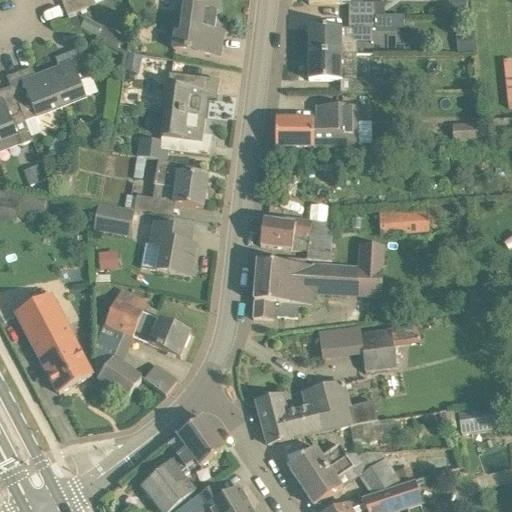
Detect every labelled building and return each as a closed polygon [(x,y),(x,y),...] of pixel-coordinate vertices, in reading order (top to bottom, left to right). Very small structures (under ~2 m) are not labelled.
[(59,0),(66,18),(97,6),(93,0),(59,0)] [(468,16),(467,0),(449,0),(450,16),(468,16)] [(172,53),(220,59),(221,55),(219,55),(221,39),(215,38),(219,7),(185,3),(181,35),(174,34),(172,53)] [(348,6),(348,18),(375,17),(375,4),(362,4),(348,5),(348,6)] [(309,32),(310,56),(357,56),(357,43),(373,43),(373,31),(375,31),(375,17),(348,18),(348,30),(309,30),(309,32)] [(103,29),(86,20),(81,30),(98,38),(103,29)] [(457,37),(458,54),(474,53),(473,36),(457,37)] [(48,72),(63,110),(87,100),(80,83),(92,78),(81,49),(56,59),(59,68),(48,72)] [(357,56),(310,56),(309,56),(309,57),(310,81),(309,81),(309,82),(348,83),(349,95),(376,95),(376,79),(357,79),(357,56)] [(138,77),(141,60),(129,57),(126,74),(138,77)] [(511,60),(502,61),(504,105),(511,104),(511,60)] [(37,120),(63,110),(48,72),(36,77),(32,68),(7,78),(11,88),(25,124),(36,119),(37,120)] [(217,102),(220,83),(170,76),(168,89),(168,88),(164,114),(203,118),(206,101),(217,102)] [(418,95),(418,82),(397,82),(397,95),(418,95)] [(0,154),(32,142),(25,124),(11,88),(0,91),(0,154)] [(277,123),(276,148),(355,149),(356,110),(314,110),(314,120),(314,123),(277,123)] [(162,140),(162,143),(160,163),(171,165),(173,154),(209,159),(212,139),(201,138),(203,118),(164,114),(161,139),(162,140)] [(483,142),(483,125),(453,127),(454,143),(483,142)] [(105,136),(102,152),(113,154),(115,137),(105,136)] [(138,159),(134,180),(143,182),(147,161),(138,159)] [(154,187),(173,190),(171,204),(203,209),(208,180),(175,175),(176,166),(171,165),(160,163),(158,162),(154,187)] [(46,182),(40,168),(24,174),(30,189),(46,182)] [(71,180),(63,176),(58,184),(67,189),(71,180)] [(0,193),(0,220),(17,222),(18,214),(44,217),(47,201),(3,194),(0,193)] [(125,210),(135,212),(138,199),(128,198),(125,210)] [(165,217),(167,203),(138,198),(135,212),(165,217)] [(135,212),(98,206),(93,232),(130,239),(135,212)] [(380,239),(429,236),(427,209),(379,213),(380,239)] [(333,226),(280,219),(279,225),(265,223),(261,249),(307,255),(307,260),(331,263),(333,226)] [(191,279),(197,248),(191,247),(194,233),(155,226),(151,247),(162,249),(157,273),(191,279)] [(465,267),(461,245),(443,247),(446,270),(465,267)] [(273,321),(297,323),(298,311),(312,311),(313,301),(356,302),(356,300),(386,300),(387,266),(384,266),(384,250),(360,250),(359,270),(314,267),(314,269),(258,264),(254,321),(273,323),(273,321)] [(110,255),(99,256),(100,273),(111,271),(110,255)] [(191,336),(159,322),(143,315),(148,303),(121,292),(99,343),(101,382),(128,400),(144,378),(124,364),(134,341),(180,361),(191,336)] [(52,297),(17,315),(59,396),(77,387),(94,377),(52,297)] [(418,327),(360,335),(360,329),(320,335),(322,360),(363,355),(365,375),(397,371),(394,350),(421,345),(418,327)] [(146,384),(166,399),(177,383),(157,369),(146,384)] [(268,448),(351,428),(375,422),(370,403),(351,407),(345,384),(301,395),(305,409),(288,413),(284,398),(258,405),(268,448)] [(511,404),(497,407),(500,422),(511,420),(511,404)] [(457,418),(461,440),(500,434),(497,412),(457,418)] [(442,432),(451,431),(446,414),(440,415),(442,432)] [(215,437),(203,420),(178,438),(187,450),(177,459),(141,490),(158,511),(174,511),(197,494),(181,472),(194,463),(199,471),(225,452),(215,437)] [(351,429),(353,443),(356,447),(396,439),(393,422),(351,429)] [(302,489),(347,458),(339,447),(323,458),(317,450),(288,469),(302,489)] [(358,458),(351,463),(347,458),(302,489),(315,509),(344,490),(359,480),(372,498),(404,488),(395,475),(382,455),(361,456),(358,458)] [(411,470),(395,475),(404,488),(413,485),(415,484),(411,470)] [(205,494),(217,487),(212,480),(201,487),(205,494)] [(348,506),(334,511),(401,511),(421,505),(413,485),(404,488),(362,502),(349,508),(348,506)] [(241,511),(249,507),(238,490),(225,498),(218,487),(197,499),(179,511),(241,511)]
